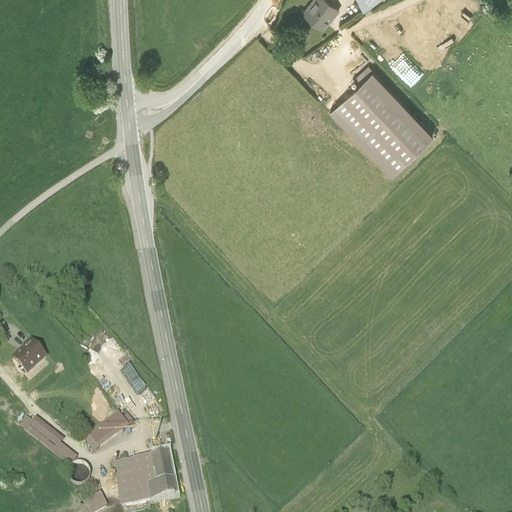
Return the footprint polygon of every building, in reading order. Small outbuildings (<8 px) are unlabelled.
[(322,32),(340,9),(328,0),(313,0),(301,16),(322,32)] [(298,49),(308,50),(308,40),(299,39),(298,49)] [(366,65),(359,73),(361,76),(369,68),(366,65)] [(432,132),(371,69),(328,110),(390,174),(432,132)] [(303,87),(288,101),(302,116),(317,102),(303,87)] [(48,357),(32,339),(10,358),(27,376),(48,357)] [(113,339),(103,347),(111,357),(121,348),(113,339)] [(130,428),(119,413),(84,440),(95,455),(130,428)] [(26,420),(19,428),(70,469),(77,460),(62,447),(65,444),(35,420),(32,425),(26,420)] [(178,500),(171,454),(113,464),(121,510),(178,500)] [(102,495),(85,504),(89,511),(100,511),(108,508),(102,495)]
